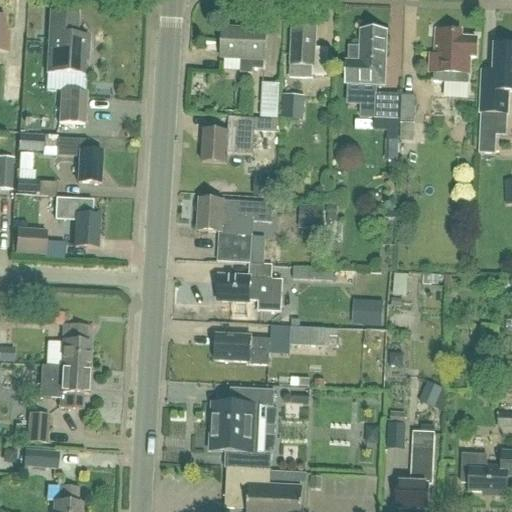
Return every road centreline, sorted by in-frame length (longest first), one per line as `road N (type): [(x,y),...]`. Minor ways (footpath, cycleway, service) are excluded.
road 1 (unclassified): [(153,283),(171,0)]
road 2 (unclassified): [(142,511),(153,283)]
road 3 (residential): [(153,283),(0,277)]
